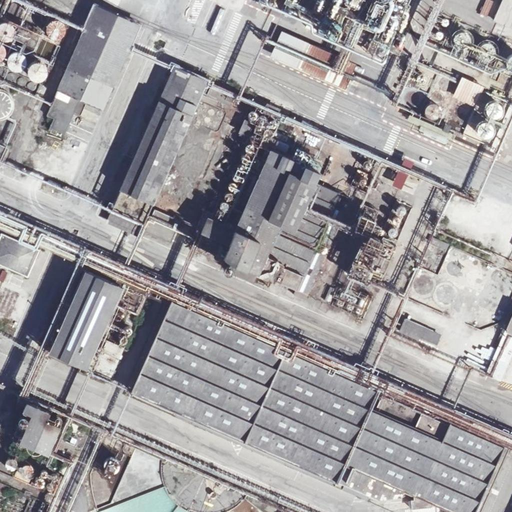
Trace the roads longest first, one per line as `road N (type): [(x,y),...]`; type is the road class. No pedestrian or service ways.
road 1 (unclassified): [(0,199),(511,416)]
road 2 (unknown): [(140,0),(157,27),(511,184)]
road 3 (unclassified): [(347,511),(0,357)]
